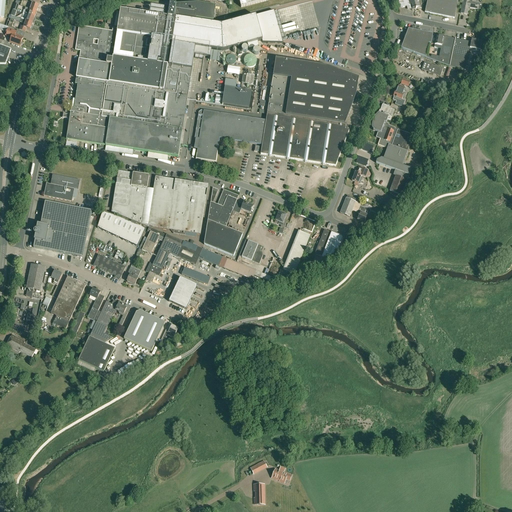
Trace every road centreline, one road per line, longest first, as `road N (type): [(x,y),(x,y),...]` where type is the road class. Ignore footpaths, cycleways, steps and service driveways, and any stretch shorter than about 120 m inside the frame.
road 1 (unclassified): [(326,218),(181,169),(40,148)]
road 2 (unclassified): [(326,218),(395,36),(394,16)]
road 3 (unclassified): [(184,318),(18,252)]
road 4 (secondary): [(9,142),(56,0)]
